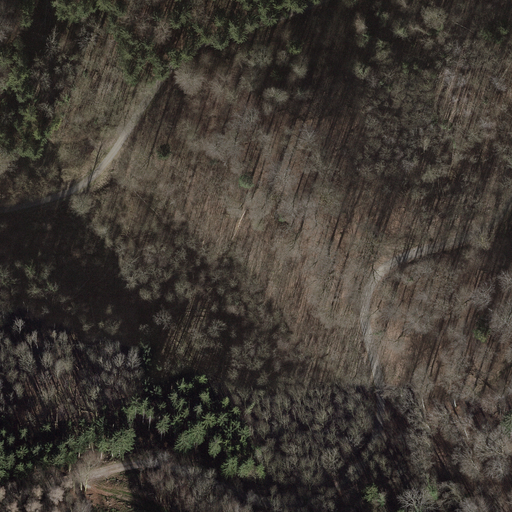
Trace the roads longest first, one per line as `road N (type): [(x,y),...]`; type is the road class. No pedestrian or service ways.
road 1 (track): [(0,497),(143,461),(196,471),(284,505),(325,494),(356,474),(382,407),(365,309),(372,285),(390,263),(453,245),(493,223),(511,200)]
road 2 (track): [(0,208),(95,177),(171,68),(199,45),(323,0)]
